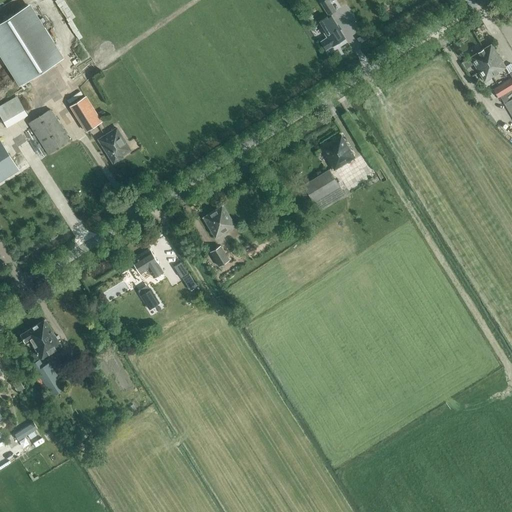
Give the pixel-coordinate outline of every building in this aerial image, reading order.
[(330,2),(333,0),(324,0),(320,3),(328,15),(336,11),(330,2)] [(28,5),(0,22),(0,50),(21,84),(62,59),(28,5)] [(385,5),(380,8),(385,15),(389,12),(385,5)] [(317,23),(320,28),(327,38),(321,42),(326,50),(345,38),(331,16),(327,19),(326,18),(317,23)] [(485,65),(492,77),(500,73),(499,72),(506,68),(491,44),(483,49),(488,57),(489,56),(492,60),(485,65)] [(488,57),(483,49),(470,58),(474,64),(485,82),(492,77),(485,65),(492,60),(489,56),(488,57)] [(470,58),(461,63),(465,69),(474,64),(470,58)] [(511,78),(511,77),(492,88),(498,98),(500,97),(511,89),(511,78)] [(511,89),(500,97),(504,104),(511,99),(511,89)] [(0,106),(0,114),(7,126),(27,114),(17,96),(0,106)] [(85,97),(70,106),(86,131),(101,122),(85,97)] [(51,109),(28,123),(48,154),(70,140),(51,109)] [(117,128),(98,139),(103,146),(106,147),(109,153),(109,156),(112,161),(116,162),(121,159),(122,155),(131,150),(117,128)] [(320,147),(334,170),(355,157),(341,135),(320,147)] [(0,181),(19,170),(0,139),(0,181)] [(329,169),(303,185),(317,210),(344,194),(329,169)] [(202,217),(215,238),(236,226),(223,204),(202,217)] [(220,246),(210,252),(219,266),(229,260),(220,246)] [(150,250),(132,261),(140,275),(149,269),(154,278),(164,272),(150,250)] [(181,262),(174,267),(181,278),(188,273),(181,262)] [(150,289),(141,295),(140,296),(150,310),(160,303),(151,289),(150,289)] [(20,335),(25,343),(29,341),(37,353),(33,356),(36,361),(32,364),(52,396),(65,388),(50,363),(44,367),(40,360),(62,346),(45,319),(20,335)] [(14,385),(18,392),(24,388),(20,381),(14,385)] [(68,421),(63,424),(69,433),(74,430),(68,421)] [(46,436),(49,441),(54,438),(50,433),(46,436)]
